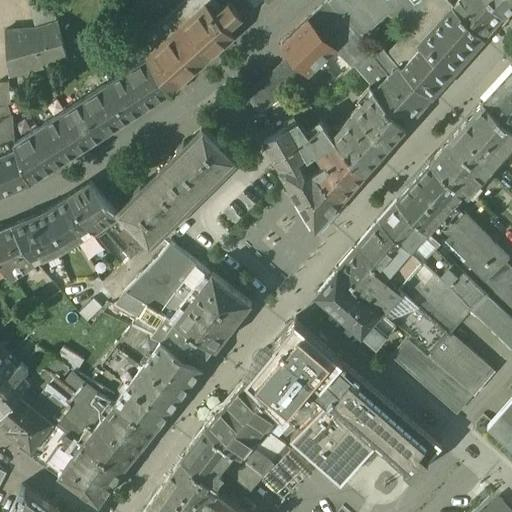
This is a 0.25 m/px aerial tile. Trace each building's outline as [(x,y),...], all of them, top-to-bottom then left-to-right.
[(53,0),(25,0),(34,29),(59,22),(53,0)] [(222,7),(216,0),(183,0),(137,40),(148,57),(170,92),(234,35),(228,28),(242,16),(229,1),(222,7)] [(328,0),(328,1),(340,16),(359,38),(396,5),(403,15),(414,26),(423,36),(453,4),(449,0),(328,0)] [(505,13),(493,0),(457,0),(454,5),(484,37),(505,13)] [(511,0),(493,0),(505,13),(511,5),(511,0)] [(340,16),(328,1),(319,8),(332,23),(340,16)] [(423,36),(417,43),(454,72),(484,37),(454,5),(453,4),(423,36)] [(359,38),(340,16),(332,23),(319,8),(308,18),(334,48),(338,53),(353,66),(355,64),(359,69),(373,57),(372,54),(363,42),(359,38)] [(334,48),(308,18),(282,43),(310,72),(334,48)] [(59,22),(34,29),(43,66),(68,59),(59,22)] [(454,72),(417,43),(423,36),(414,26),(388,53),(398,65),(432,96),(454,72)] [(34,29),(6,31),(9,76),(43,66),(34,29)] [(388,53),(383,46),(374,53),(373,53),(372,54),(373,57),(389,74),(398,65),(388,53)] [(148,57),(83,100),(106,134),(170,92),(148,57)] [(432,96),(398,65),(389,74),(373,57),(359,69),(374,89),(406,125),(432,96)] [(305,76),(288,59),(278,68),(295,85),(305,76)] [(295,85),(278,68),(268,78),(283,97),(295,85)] [(326,69),(312,82),(322,92),(335,79),(326,69)] [(511,70),(485,100),(511,125),(511,70)] [(283,97),(268,78),(257,85),(270,105),(283,97)] [(312,82),(300,94),(309,105),(322,92),(312,82)] [(270,105),(257,85),(245,92),(259,113),(270,105)] [(374,89),(333,135),(342,146),(364,173),(406,125),(374,89)] [(83,100),(15,143),(17,148),(30,182),(106,134),(83,100)] [(511,142),(511,125),(485,100),(450,139),(487,171),(511,142)] [(13,115),(0,119),(0,154),(17,148),(15,143),(13,115)] [(306,129),(299,118),(264,139),(273,158),(290,186),(315,169),(308,157),(300,142),(310,135),(306,129)] [(333,135),(320,119),(306,129),(310,135),(300,142),(308,157),(313,154),(316,158),(319,155),(323,161),(325,159),(326,162),(315,169),(341,199),(364,173),(342,146),(333,135)] [(180,151),(144,186),(141,184),(134,191),(137,193),(119,211),(148,240),(149,241),(234,157),(236,159),(237,158),(202,123),(201,124),(204,127),(187,144),(184,141),(177,148),(180,151)] [(487,171),(450,139),(431,161),(463,189),(468,193),(487,171)] [(0,194),(30,182),(17,148),(0,154),(0,194)] [(431,161),(398,198),(428,227),(438,237),(445,230),(454,221),(448,215),(459,204),(453,199),(463,189),(431,161)] [(341,199),(315,169),(290,186),(316,227),(341,199)] [(115,209),(90,181),(69,195),(93,228),(95,232),(111,222),(115,229),(127,220),(119,211),(116,208),(115,209)] [(69,195),(47,210),(37,215),(37,214),(13,224),(35,260),(62,248),(93,228),(69,195)] [(428,227),(398,198),(379,219),(411,247),(428,227)] [(508,257),(463,212),(454,221),(445,230),(468,254),(464,258),(485,280),(504,261),(508,257)] [(411,247),(379,219),(355,247),(398,285),(422,258),(411,247)] [(148,240),(127,220),(115,229),(114,230),(130,245),(126,249),(132,255),(136,251),(137,252),(148,240)] [(13,224),(0,229),(0,259),(6,269),(6,270),(12,278),(36,262),(35,260),(13,224)] [(428,227),(411,247),(422,258),(435,244),(439,239),(438,237),(428,227)] [(212,271),(172,239),(158,256),(185,278),(160,310),(176,320),(216,348),(253,299),(213,269),(212,271)] [(435,244),(422,258),(444,279),(456,265),(435,244)] [(398,285),(355,247),(337,268),(363,290),(383,307),(382,308),(383,309),(401,288),(398,285)] [(185,278),(158,256),(124,290),(160,310),(185,278)] [(467,304),(444,280),(444,279),(422,258),(398,285),(446,328),(451,331),(471,308),(467,304)] [(511,268),(504,261),(485,280),(511,308),(511,268)] [(511,325),(511,318),(456,265),(444,279),(444,280),(467,304),(471,308),(501,337),(511,325)] [(363,290),(337,268),(317,293),(343,316),(363,290)] [(446,328),(401,288),(383,309),(397,321),(411,333),(408,336),(425,351),(446,328)] [(160,310),(124,290),(117,303),(161,329),(169,330),(176,320),(160,310)] [(363,290),(343,316),(376,345),(397,321),(383,309),(382,308),(383,307),(363,290)] [(442,444),(296,317),(274,342),(275,343),(266,353),(265,353),(263,352),(261,352),(259,352),(257,353),(256,354),(255,355),(254,357),(253,360),(254,362),(255,364),(256,365),(246,377),(278,409),(278,408),(283,413),(299,429),(291,437),(292,438),(298,431),(299,432),(328,402),(382,449),(404,468),(414,477),(429,459),(442,444)] [(216,348),(176,320),(169,330),(162,339),(203,364),(216,348)] [(162,339),(132,325),(103,364),(129,383),(115,401),(158,423),(203,364),(162,339)] [(511,325),(501,337),(511,347),(511,325)] [(451,331),(446,328),(425,351),(474,394),(475,395),(496,371),(471,349),(451,331)] [(408,336),(407,336),(393,353),(459,411),(474,394),(425,351),(408,336)] [(83,358),(62,345),(54,358),(69,367),(75,371),(83,358)] [(38,346),(23,364),(28,370),(24,375),(29,382),(51,356),(51,355),(38,346)] [(0,365),(8,357),(0,347),(0,365)] [(81,427),(41,394),(53,379),(57,382),(58,381),(69,367),(54,358),(51,356),(29,382),(20,394),(31,402),(72,436),(73,433),(75,434),(81,427)] [(8,357),(0,365),(0,418),(20,394),(29,382),(24,375),(28,370),(23,364),(21,363),(17,367),(8,357)] [(100,394),(73,373),(63,385),(90,407),(100,394)] [(246,377),(206,425),(234,448),(240,453),(250,441),(261,450),(273,435),(268,431),(283,413),(278,408),(278,409),(246,377)] [(63,385),(58,381),(57,382),(53,379),(41,394),(81,427),(75,434),(83,439),(84,440),(100,419),(89,410),(91,407),(90,407),(63,385)] [(20,394),(0,418),(0,419),(10,428),(31,402),(20,394)] [(511,397),(487,426),(511,447),(511,397)] [(158,423),(115,401),(109,409),(104,406),(100,411),(104,415),(100,419),(84,440),(124,465),(158,423)] [(72,436),(31,402),(10,428),(8,430),(30,447),(29,449),(60,472),(83,439),(75,434),(73,433),(72,436)] [(382,449),(328,402),(299,432),(298,431),(292,438),(341,482),(366,454),(372,460),(382,449)] [(234,448),(206,425),(182,456),(210,478),(215,482),(227,468),(221,464),(234,448)] [(84,440),(83,439),(60,472),(99,500),(124,465),(84,440)] [(261,450),(250,441),(240,453),(263,471),(272,459),(261,450)] [(240,453),(234,448),(221,464),(227,468),(251,489),(265,473),(263,471),(240,453)] [(210,478),(182,456),(143,511),(203,511),(209,505),(216,510),(218,511),(247,511),(231,500),(208,482),(210,478)] [(63,511),(27,486),(14,511),(63,511)] [(484,487),(477,495),(481,498),(488,490),(484,487)] [(482,511),(511,511),(511,510),(499,497),(482,511)]
